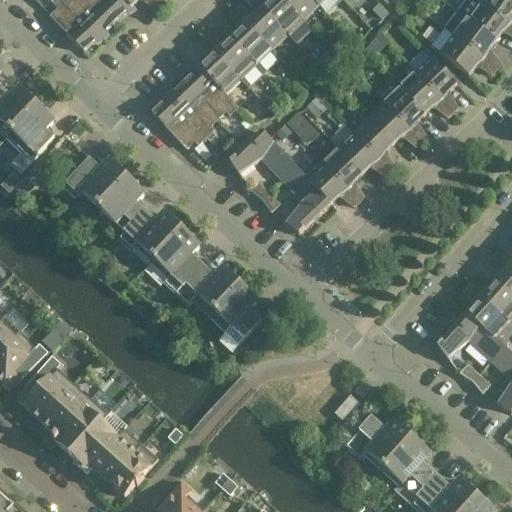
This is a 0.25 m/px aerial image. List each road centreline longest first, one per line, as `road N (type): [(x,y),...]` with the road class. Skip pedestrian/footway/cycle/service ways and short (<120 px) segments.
road 1 (residential): [(511,143),(494,128),(474,129),(300,296)]
road 2 (residential): [(300,296),(97,108)]
road 3 (residential): [(373,360),(511,200)]
road 4 (residential): [(511,479),(373,360)]
road 5 (residential): [(97,108),(210,0)]
road 6 (residential): [(97,108),(0,17)]
